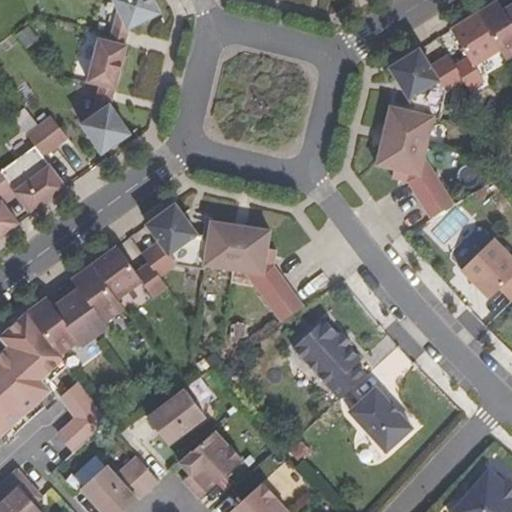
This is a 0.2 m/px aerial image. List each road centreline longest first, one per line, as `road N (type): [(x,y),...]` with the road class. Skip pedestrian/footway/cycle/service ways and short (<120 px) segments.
road 1 (residential): [(304,171),(500,403)]
road 2 (residential): [(191,146),(0,285)]
road 3 (residential): [(500,403),(396,511)]
road 4 (residential): [(217,33),(203,46),(186,126),(191,146)]
